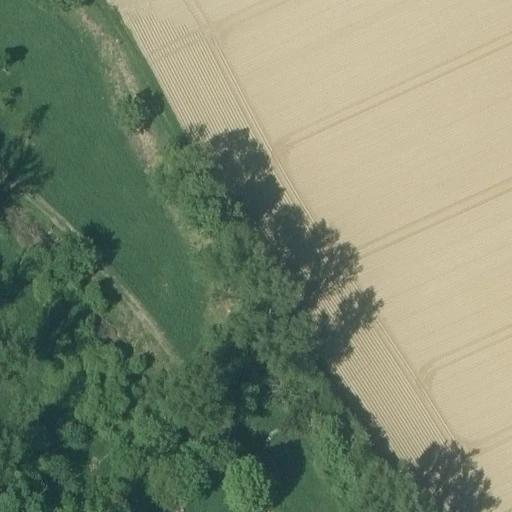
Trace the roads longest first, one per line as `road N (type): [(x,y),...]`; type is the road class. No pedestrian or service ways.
road 1 (track): [(95,0),(246,266),(404,511)]
road 2 (track): [(262,511),(180,374),(92,261),(0,177)]
